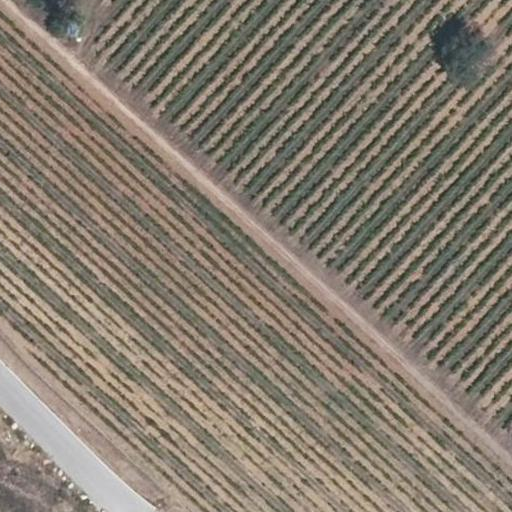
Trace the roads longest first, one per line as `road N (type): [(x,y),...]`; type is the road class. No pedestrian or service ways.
road 1 (track): [(0,0),(511,464)]
road 2 (residential): [(0,369),(148,511)]
